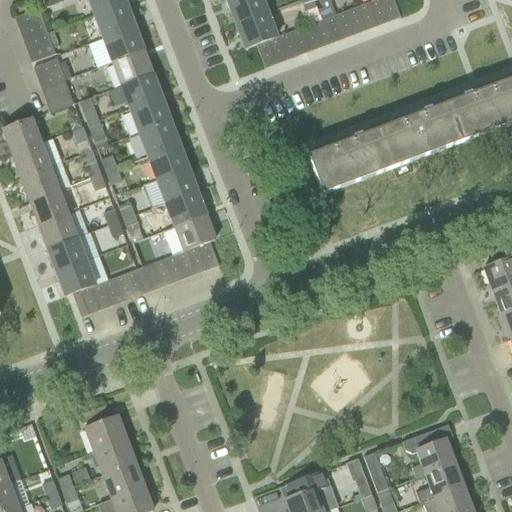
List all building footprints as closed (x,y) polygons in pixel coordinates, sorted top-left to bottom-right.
[(60,0),(52,0),(47,2),(50,9),(62,4),(60,0)] [(85,0),(93,18),(124,6),(122,0),(85,0)] [(234,28),(266,16),(259,0),(236,0),(226,4),(234,28)] [(304,15),(315,11),(310,0),(307,0),(300,3),(304,15)] [(388,24),(399,20),(391,0),(380,0),(379,1),(388,24)] [(376,29),(388,24),(379,1),(368,4),(367,5),(376,29)] [(365,33),(376,29),(367,5),(356,9),(365,33)] [(102,42),(133,30),(124,6),(93,18),(102,42)] [(354,37),(365,33),(356,9),(345,13),(354,37)] [(17,32),(41,23),(37,11),(13,20),(17,32)] [(343,41),(354,37),(345,13),(334,17),(343,41)] [(266,43),(275,40),(266,16),(234,28),(244,52),(255,47),(266,43)] [(331,46),(343,41),(334,17),(322,22),(331,46)] [(320,50),(331,46),(322,22),(311,26),(320,50)] [(21,43),(45,34),(41,23),(17,32),(21,43)] [(309,54),(320,50),(311,26),(300,31),(309,54)] [(52,47),(68,41),(64,29),(47,35),(52,47)] [(111,65),(142,53),(133,30),(102,42),(111,65)] [(298,58),(309,54),(300,31),(289,35),(298,58)] [(26,54),(49,45),(45,34),(21,43),(26,54)] [(287,63),(298,58),(289,35),(278,39),(287,63)] [(275,67),(287,63),(278,39),(275,40),(266,43),(275,67)] [(264,71),(275,67),(266,43),(255,47),(264,71)] [(30,66),(54,57),(49,45),(26,54),(30,66)] [(119,89),(151,77),(142,53),(111,65),(119,89)] [(36,82),(60,73),(55,61),(32,70),(36,82)] [(40,93),(64,84),(60,73),(36,82),(40,93)] [(128,113),(160,101),(151,77),(119,89),(128,113)] [(460,145),(511,125),(511,82),(470,98),(470,97),(461,100),(462,101),(445,107),(460,145)] [(45,104),(68,95),(64,84),(40,93),(45,104)] [(49,116),(73,107),(68,95),(45,104),(49,116)] [(87,128),(98,124),(89,101),(78,105),(87,128)] [(137,136),(169,124),(160,101),(128,113),(137,136)] [(390,172),(460,145),(445,107),(430,113),(429,112),(421,115),(422,116),(376,134),(390,172)] [(10,157),(40,146),(31,122),(1,133),(10,157)] [(102,144),(105,143),(98,124),(87,128),(95,153),(104,149),(102,144)] [(146,160),(178,148),(169,124),(137,136),(146,160)] [(76,147),(86,143),(82,130),(71,134),(76,147)] [(321,198),(390,172),(376,134),(360,139),(360,138),(352,141),(352,143),(306,160),(321,198)] [(40,146),(10,157),(19,181),(49,169),(40,146)] [(155,184),(187,172),(178,148),(146,160),(155,184)] [(105,175),(115,171),(111,159),(100,162),(105,175)] [(89,181),(99,177),(95,165),(84,168),(89,181)] [(49,169),(19,181),(28,204),(58,193),(49,169)] [(110,188),(120,184),(115,171),(105,175),(110,188)] [(155,184),(142,189),(151,212),(164,207),(196,195),(187,172),(155,184)] [(94,194),(104,190),(99,177),(89,181),(94,194)] [(37,228),(67,217),(58,193),(28,204),(37,228)] [(173,230),(205,218),(196,195),(164,207),(173,230)] [(123,222),(133,218),(128,206),(118,210),(123,222)] [(107,228),(117,224),(112,212),(102,216),(107,228)] [(46,252),(76,240),(67,217),(37,228),(46,252)] [(128,235),(138,231),(133,218),(123,222),(128,235)] [(173,230),(162,235),(171,259),(175,257),(186,253),(197,249),(208,244),(214,242),(205,218),(173,230)] [(112,241),(122,237),(117,224),(107,228),(112,241)] [(55,275),(85,264),(76,240),(46,252),(55,275)] [(206,273),(217,268),(208,244),(197,249),(206,273)] [(511,287),(511,245),(488,254),(493,267),(482,271),(491,296),(511,287)] [(195,277),(206,273),(197,249),(186,253),(195,277)] [(183,281),(195,277),(186,253),(175,257),(183,281)] [(172,285),(183,281),(175,257),(163,262),(172,285)] [(161,290),(172,285),(163,262),(152,266),(161,290)] [(90,289),(93,288),(85,264),(55,275),(64,299),(71,296),(79,293),(90,289)] [(150,294),(161,290),(152,266),(141,270),(150,294)] [(133,300),(144,296),(135,272),(124,276),(133,300)] [(121,305),(133,300),(124,276),(112,281),(121,305)] [(110,309),(121,305),(112,281),(101,285),(110,309)] [(99,313),(110,309),(101,285),(93,288),(90,289),(99,313)] [(500,319),(511,314),(511,287),(491,296),(500,319)] [(88,317),(99,313),(90,289),(79,293),(88,317)] [(80,320),(88,317),(79,293),(71,296),(80,320)] [(509,343),(511,341),(511,314),(500,319),(509,343)] [(84,431),(93,455),(124,443),(115,419),(109,421),(104,408),(81,417),(86,430),(84,431)] [(444,442),(429,448),(425,436),(400,445),(403,454),(409,457),(413,455),(417,467),(410,470),(414,481),(422,478),(422,479),(454,467),(444,442)] [(93,455),(102,478),(133,467),(124,443),(93,455)] [(376,496),(386,492),(373,456),(362,460),(376,496)] [(142,490),(133,467),(102,478),(111,502),(142,490)] [(421,507),(463,491),(454,467),(422,479),(427,491),(413,497),(417,507),(420,506),(421,507)] [(74,487),(89,482),(84,470),(70,475),(74,487)] [(291,500),(283,503),(286,511),(321,511),(314,493),(329,487),(324,474),(286,488),(291,500)] [(60,494),(72,490),(67,477),(55,482),(60,494)] [(45,500),(57,496),(52,483),(41,488),(45,500)] [(360,502),(370,498),(365,485),(355,488),(360,502)] [(0,489),(0,511),(12,511),(16,511),(7,487),(0,489)] [(65,507),(77,502),(72,490),(60,494),(65,507)] [(150,511),(142,490),(111,502),(114,511),(150,511)] [(470,511),(463,491),(421,507),(422,511),(470,511)] [(381,511),(393,511),(386,492),(376,496),(381,511)] [(57,496),(45,500),(50,511),(52,511),(60,509),(61,508),(57,496)] [(363,511),(375,511),(370,498),(360,502),(363,511)]
